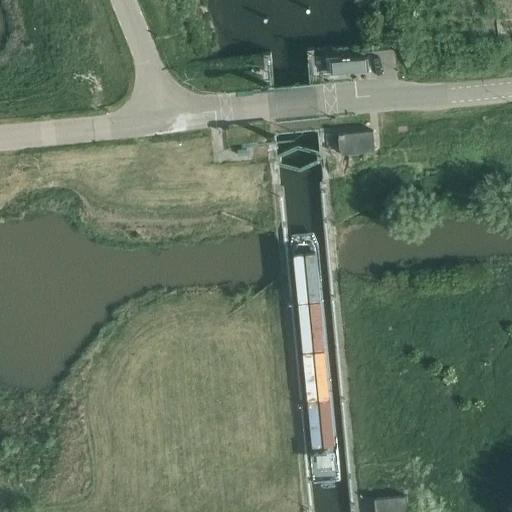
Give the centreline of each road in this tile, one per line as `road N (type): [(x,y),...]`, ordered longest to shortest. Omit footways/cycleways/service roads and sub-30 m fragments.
road 1 (tertiary): [(172,117),(511,90)]
road 2 (tertiary): [(0,138),(172,117)]
road 3 (unclassified): [(172,117),(123,0)]
